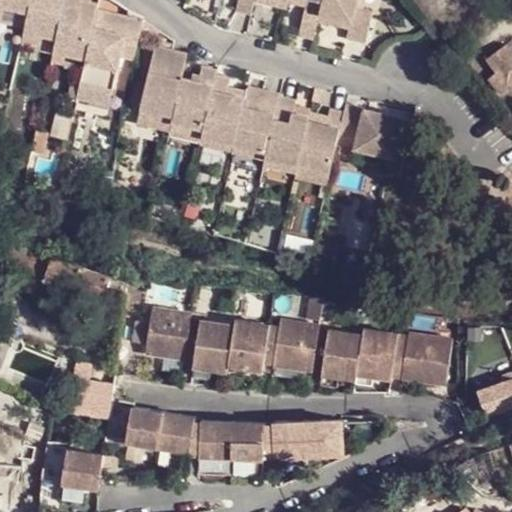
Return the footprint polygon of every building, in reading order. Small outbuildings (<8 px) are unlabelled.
[(0,0),(0,2),(31,10),(33,0),(0,0)] [(58,36),(66,0),(33,0),(31,10),(27,26),(26,29),(58,36)] [(66,0),(58,36),(56,44),(89,52),(99,11),(80,6),(81,0),(66,0)] [(238,0),(236,11),(251,14),(254,0),(238,0)] [(302,27),(317,31),(321,17),(322,12),(325,0),(308,0),(307,6),(302,27)] [(354,0),(325,0),(322,12),(354,20),(353,25),(351,35),(369,39),(377,6),(355,0),(354,0)] [(0,18),(27,26),(31,10),(0,2),(0,18)] [(89,52),(87,60),(77,101),(95,105),(98,90),(111,93),(120,58),(131,61),(140,21),(99,11),(89,52)] [(354,20),(322,12),(321,17),(353,25),(354,20)] [(23,43),(54,51),(56,44),(58,36),(26,29),(23,43)] [(490,88),(511,71),(511,55),(500,38),(480,52),(486,63),(478,70),(490,88)] [(54,51),(52,59),(71,64),(73,56),(87,60),(89,52),(56,44),(54,51)] [(137,102),(177,111),(184,80),(190,55),(150,46),(137,102)] [(199,84),(184,80),(177,111),(173,128),(204,135),(216,80),(218,75),(202,72),(199,84)] [(231,84),(216,80),(204,135),(235,142),(236,139),(247,94),(229,90),(231,84)] [(108,108),(111,93),(98,90),(95,105),(108,108)] [(247,94),(236,139),(266,146),(277,101),(278,97),(248,90),(247,94)] [(263,159),(263,160),(296,167),(297,160),(307,119),(307,116),(287,111),(289,104),(277,101),(266,146),(263,159)] [(173,128),(177,111),(137,102),(133,119),(173,129),(173,128)] [(340,113),(336,131),(356,136),(354,147),(389,155),(398,116),(342,103),(340,113)] [(320,122),(307,119),(297,160),(328,167),(336,131),(340,113),(323,109),(322,114),(320,122)] [(322,114),(309,111),(307,116),(307,119),(320,122),(322,114)] [(235,142),(204,135),(200,151),(232,158),(233,152),(235,142)] [(236,139),(235,142),(233,152),(263,159),(266,146),(236,139)] [(296,167),(263,160),(261,169),(293,176),(294,173),(296,167)] [(328,167),(297,160),(296,167),(294,173),(325,180),(328,167)] [(110,276),(16,243),(6,269),(21,274),(45,282),(102,301),(110,276)] [(45,282),(21,274),(17,287),(40,295),(45,282)] [(193,314),(154,308),(146,354),(185,360),(193,314)] [(235,328),(201,323),(193,368),(210,371),(228,374),(229,368),(246,371),(263,373),(271,329),(236,322),(235,328)] [(321,330),(283,324),(275,369),(314,375),(321,330)] [(461,357),(511,355),(511,329),(457,331),(456,337),(460,338),(461,357)] [(364,340),(331,334),(323,380),(357,386),(358,380),(393,385),(400,340),(365,334),(364,340)] [(450,347),(406,339),(398,384),(443,392),(450,347)] [(109,412),(115,384),(89,380),(93,363),(79,361),(68,410),(107,418),(109,412)] [(210,371),(193,368),(192,378),(209,381),(210,371)] [(227,378),(244,381),(246,371),(229,368),(228,374),(227,378)] [(511,371),(475,382),(485,413),(511,405),(511,371)] [(194,421),(131,408),(124,443),(186,456),(185,459),(262,463),(343,460),(342,426),(272,427),(272,435),(264,434),(264,428),(200,424),(199,431),(192,431),(194,421)] [(101,456),(64,449),(58,485),(95,491),(101,456)]
